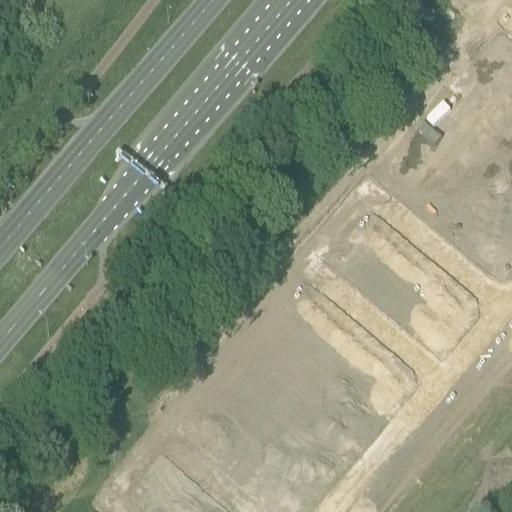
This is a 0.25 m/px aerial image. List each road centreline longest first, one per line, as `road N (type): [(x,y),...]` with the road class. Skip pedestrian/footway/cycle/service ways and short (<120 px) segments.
road 1 (residential): [(437,386),(302,273),(372,191),(506,304)]
road 2 (secondary): [(0,344),(291,0)]
road 3 (secondary): [(206,0),(0,244)]
road 4 (residential): [(259,511),(165,432),(105,502),(116,511)]
road 5 (residential): [(330,511),(437,386)]
